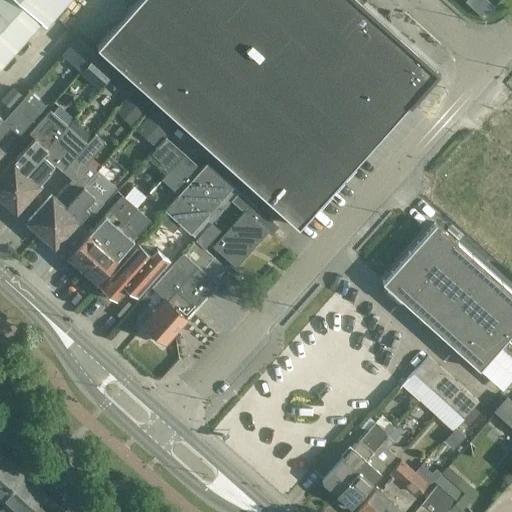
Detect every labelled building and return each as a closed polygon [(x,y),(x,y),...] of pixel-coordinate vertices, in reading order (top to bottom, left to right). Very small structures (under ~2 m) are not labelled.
[(45,25),(67,0),(0,0),(0,66),(41,20),(45,25)] [(357,0),(135,0),(95,45),(297,225),(436,70),(357,0)] [(495,3),(491,0),(467,0),(484,15),(495,3)] [(80,70),(97,51),(78,33),(60,53),(80,70)] [(97,52),(80,71),(99,87),(116,68),(97,52)] [(106,79),(125,97),(135,86),(116,69),(106,79)] [(0,98),(11,108),(23,95),(12,85),(0,98)] [(135,87),(115,109),(133,125),(142,115),(140,113),(151,101),(135,87)] [(3,119),(0,122),(0,148),(0,147),(0,137),(10,126),(19,134),(38,112),(22,98),(3,119)] [(174,124),(153,106),(135,127),(156,145),(174,124)] [(0,172),(0,195),(2,197),(67,124),(50,109),(29,132),(39,141),(21,161),(22,162),(20,165),(12,159),(0,172)] [(67,124),(2,197),(15,209),(39,183),(35,179),(52,161),(61,169),(68,162),(92,135),(74,119),(68,125),(67,124)] [(127,131),(120,125),(113,132),(121,139),(127,131)] [(27,220),(40,231),(96,169),(86,160),(104,141),(95,133),(92,135),(68,162),(61,169),(71,178),(54,196),(51,193),(27,220)] [(165,136),(151,153),(185,184),(164,208),(196,237),(230,199),(244,211),(214,245),(235,264),(273,221),(256,206),(256,205),(207,161),(201,168),(165,136)] [(486,149),(445,193),(469,215),(510,171),(486,149)] [(96,169),(40,231),(54,243),(76,218),(78,219),(88,209),(90,211),(113,184),(96,169)] [(68,256),(82,268),(137,206),(122,193),(89,230),(90,231),(68,256)] [(137,206),(82,268),(96,280),(118,255),(116,253),(135,233),(137,235),(151,219),(137,206)] [(480,368),(485,363),(507,382),(511,377),(511,343),(506,339),(511,332),(511,290),(435,222),(382,282),(405,302),(480,368)] [(185,316),(194,306),(215,282),(216,283),(227,269),(194,239),(153,287),(165,298),(143,322),(165,342),(187,318),(185,316)] [(127,287),(136,296),(169,259),(157,248),(151,255),(137,241),(99,284),(117,299),(127,287)] [(463,417),(478,400),(478,399),(428,354),(412,371),(463,417)] [(511,425),(511,397),(507,393),(493,408),(511,425)] [(322,480),(336,492),(370,453),(394,425),(388,420),(381,427),(374,420),(349,450),(356,456),(350,463),(343,457),(322,480)] [(370,453),(336,492),(339,494),(337,497),(337,501),(341,505),(346,505),(348,503),(350,505),(371,481),(363,475),(369,468),(377,474),(395,454),(381,441),(395,426),(394,425),(370,453)] [(0,491),(20,470),(0,451),(0,491)] [(356,509),(358,511),(377,511),(415,470),(401,458),(388,472),(393,476),(381,490),(376,486),(356,509)] [(415,470),(377,511),(401,511),(403,510),(428,482),(430,481),(436,478),(437,476),(422,462),(415,470)] [(31,498),(40,488),(20,470),(0,491),(0,511),(36,511),(41,507),(31,498)] [(438,482),(411,511),(444,511),(464,491),(442,471),(435,479),(438,482)]
